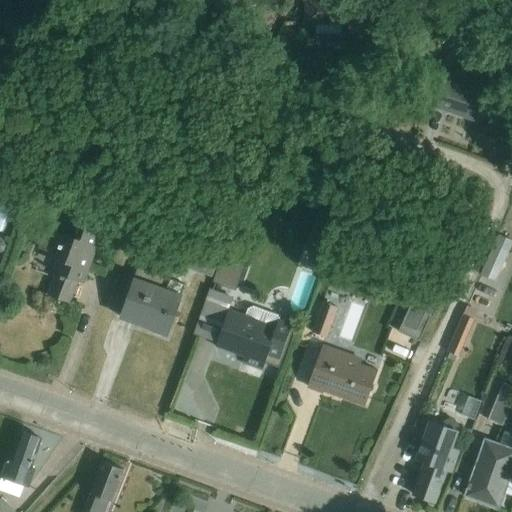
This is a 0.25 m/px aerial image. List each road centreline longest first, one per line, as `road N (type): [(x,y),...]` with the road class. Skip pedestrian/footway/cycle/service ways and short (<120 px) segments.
road 1 (tertiary): [(344,511),(0,388)]
road 2 (residential): [(366,511),(508,179)]
road 3 (residential): [(369,131),(163,61)]
road 4 (residential): [(369,131),(440,0)]
road 5 (residential): [(508,179),(369,131)]
